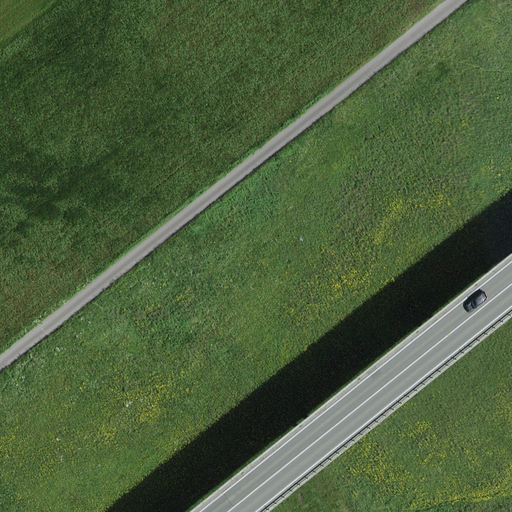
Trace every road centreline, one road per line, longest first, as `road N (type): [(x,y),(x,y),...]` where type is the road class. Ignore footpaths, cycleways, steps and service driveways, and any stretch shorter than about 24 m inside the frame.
road 1 (unclassified): [(0,365),(457,0)]
road 2 (primary): [(224,511),(511,279)]
